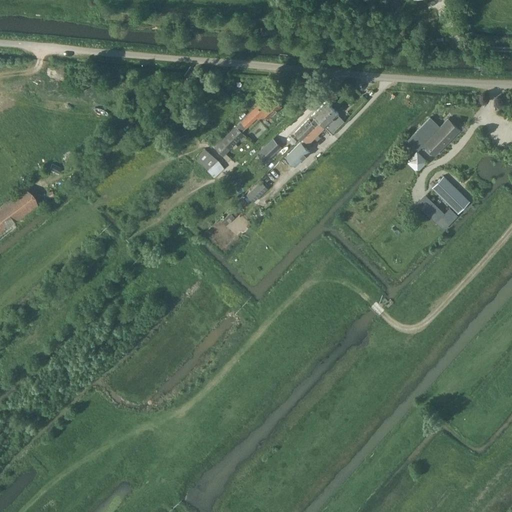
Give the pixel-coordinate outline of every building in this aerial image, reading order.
[(268,101),(266,98),(242,121),(246,126),(261,111),(267,117),(281,103),(273,96),(268,101)] [(296,133),(296,134),(297,135),(300,138),(319,120),(319,119),(333,106),(327,100),(300,126),(301,127),(296,132),(296,133)] [(333,106),(319,119),(319,120),(325,125),(338,112),(333,106)] [(408,141),(417,149),(423,143),(434,154),(458,129),(447,119),(440,126),(430,117),(408,141)] [(319,120),(300,138),(280,158),(290,168),(312,147),(308,143),(325,125),(319,120)] [(213,147),(222,156),(244,134),(235,125),(213,147)] [(271,143),(261,151),(268,159),(277,150),(271,143)] [(198,156),(207,164),(205,167),(209,170),(219,160),(206,147),(198,156)] [(417,151),(406,161),(417,172),(428,162),(417,151)] [(445,214),(439,208),(431,216),(444,228),(452,220),(451,220),(458,213),(469,201),(443,176),(432,188),(452,207),(445,214)] [(262,182),(248,195),(255,201),(268,188),(262,182)] [(0,209),(0,229),(36,202),(26,190),(0,209)] [(426,197),(420,203),(430,213),(436,208),(426,197)]
